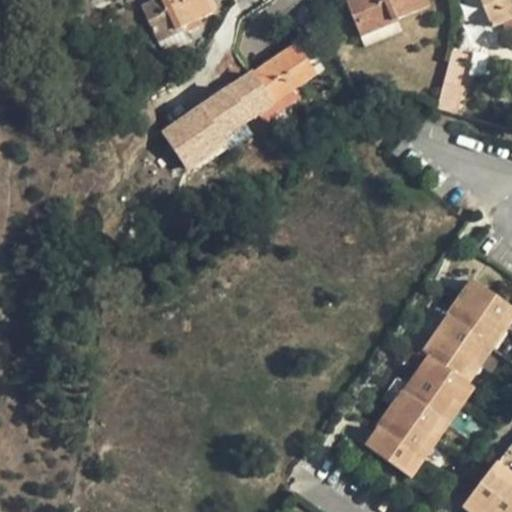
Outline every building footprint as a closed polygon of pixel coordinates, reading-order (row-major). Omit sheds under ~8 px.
[(159,0),(144,7),(158,40),(215,14),(208,0),(159,0)] [(353,0),(349,2),(362,35),(431,7),(428,0),(353,0)] [(511,0),(482,0),(499,38),(511,32),(511,0)] [(250,100),(261,114),(266,111),(284,98),(318,75),(299,46),(254,76),(264,90),(250,100)] [(441,110),(460,112),(466,55),(447,53),(441,110)] [(204,110),(223,138),(245,124),(261,114),(250,100),(264,90),(254,76),(204,110)] [(284,98),(266,111),(271,117),(288,105),(284,98)] [(245,124),(223,138),(227,145),(249,131),(245,124)] [(381,432),(368,451),(412,482),(475,391),(470,388),(511,326),(511,310),(475,285),(464,303),(461,301),(449,319),(439,311),(423,334),(435,343),(426,356),(432,361),(413,388),(401,381),(386,401),(395,408),(379,430),(381,432)] [(511,511),(511,480),(496,469),(464,511),(465,511),(511,511)]
